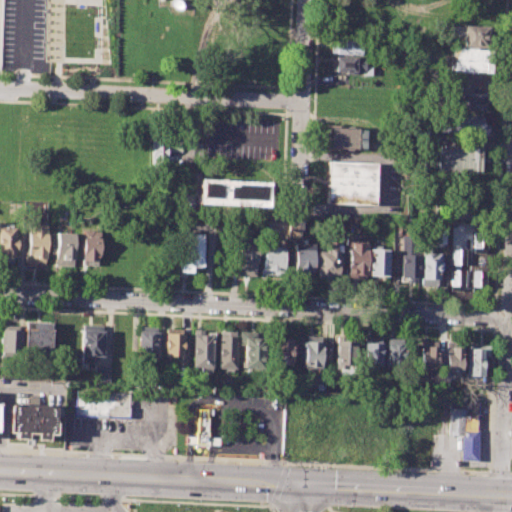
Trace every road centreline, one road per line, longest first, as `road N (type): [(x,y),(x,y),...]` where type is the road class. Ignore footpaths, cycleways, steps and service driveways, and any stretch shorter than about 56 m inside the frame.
road 1 (residential): [(509,319),(0,293)]
road 2 (residential): [(0,88),(302,99)]
road 3 (secondary): [(0,472),(273,486)]
road 4 (residential): [(502,496),(511,241)]
road 5 (secondary): [(302,487),(511,496)]
road 6 (residential): [(305,0),(298,206)]
